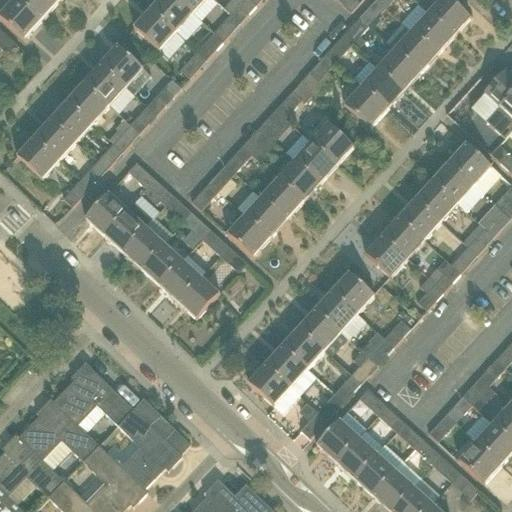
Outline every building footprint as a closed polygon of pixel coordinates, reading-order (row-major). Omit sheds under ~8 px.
[(51,0),(16,0),(16,1),(42,25),(59,6),(51,0)] [(194,18),(174,0),(162,0),(151,12),(177,36),(194,18)] [(174,0),(194,18),(209,0),(174,0)] [(234,0),(232,3),(225,11),(232,17),(231,17),(241,26),(257,8),(248,0),(234,0)] [(335,0),(352,15),(361,6),(354,0),(335,0)] [(378,0),(377,2),(386,11),(396,0),(378,0)] [(472,21),(448,0),(443,0),(429,16),(455,40),(472,21)] [(16,1),(0,18),(0,20),(25,43),(42,25),(16,1)] [(377,2),(360,21),(370,29),(386,11),(377,2)] [(455,40),(429,16),(422,9),(405,28),(406,29),(412,35),(413,34),(438,58),(455,40)] [(151,12),(134,31),(160,54),(177,36),(151,12)] [(214,36),(224,45),(241,26),(231,17),(214,36)] [(370,29),(360,21),(359,22),(343,39),(353,48),(370,29)] [(421,77),(438,58),(413,34),(412,35),(406,29),(389,47),(395,53),(396,53),(421,77)] [(19,49),(1,32),(0,32),(0,48),(11,58),(19,49)] [(198,54),(207,63),(224,45),(214,36),(211,33),(198,48),(197,47),(194,51),(198,54)] [(326,58),(336,66),(353,48),(343,39),(326,58)] [(127,91),(144,72),(118,49),(102,67),(127,91)] [(379,71),(405,95),(421,77),(396,53),(395,53),(379,71)] [(181,73),(190,82),(207,63),(198,54),(181,73)] [(329,74),(336,66),(326,58),(301,85),(314,97),(316,99),(334,79),(329,74)] [(111,109),(127,91),(102,67),(85,85),(111,109)] [(388,113),(405,95),(379,71),(362,90),(388,113)] [(511,79),(506,73),(486,96),(501,110),(488,123),(508,141),(511,136),(511,79)] [(94,128),(111,109),(85,85),(68,104),(94,128)] [(276,113),(286,122),(303,103),(306,106),(314,97),(301,85),(276,113)] [(345,109),(371,132),(388,113),(362,90),(345,109)] [(166,109),(156,100),(147,110),(157,119),(166,109)] [(77,146),(94,128),(68,104),(51,123),(77,146)] [(149,127),(139,119),(131,128),(141,136),(149,127)] [(141,136),(131,128),(124,122),(116,131),(118,134),(122,137),(115,146),(124,155),(141,136)] [(34,141),(60,165),(77,146),(51,123),(34,141)] [(338,169),(355,150),(329,127),(312,145),(338,169)] [(275,146),(259,131),(242,150),(252,159),(258,164),(259,164),(275,146)] [(110,142),(115,146),(122,137),(118,134),(110,142)] [(60,165),(34,141),(18,160),(44,183),(60,165)] [(295,163),(321,187),(338,169),(312,145),(295,163)] [(493,170),(467,147),(450,165),(475,189),(485,198),(501,181),(491,172),(493,170)] [(509,174),(511,171),(511,157),(501,147),(491,157),(509,174)] [(246,165),(252,159),(242,150),(226,169),(235,177),(246,165)] [(98,164),(107,173),(115,164),(106,156),(98,164)] [(278,182),(304,206),(321,187),(295,163),(278,182)] [(459,208),(475,189),(450,165),(432,184),(459,208)] [(147,192),(155,182),(137,166),(129,175),(147,192)] [(218,196),(235,177),(226,169),(209,187),(218,196)] [(98,183),(89,174),(80,184),(90,192),(98,183)] [(174,199),(155,182),(147,192),(165,208),(174,199)] [(261,201),(287,224),(304,206),(278,182),(261,201)] [(441,227),(459,208),(432,184),(415,203),(441,227)] [(192,205),(202,214),(218,196),(209,187),(192,205)] [(511,188),(495,207),(511,222),(511,221),(511,188)] [(82,201),(72,193),(64,202),(73,210),(82,201)] [(128,213),(110,196),(86,222),(105,239),(128,213)] [(193,216),(174,199),(165,208),(184,225),(193,216)] [(244,220),(270,243),(287,224),(261,201),(244,220)] [(426,244),(441,227),(415,203),(400,221),(426,244)] [(128,213),(105,239),(123,256),(146,230),(153,222),(135,206),(128,213)] [(479,227),(494,241),(511,222),(495,207),(479,226),(480,226),(479,227)] [(193,216),(184,225),(202,242),(211,233),(193,216)] [(244,220),(228,238),(254,261),(270,243),(244,220)] [(383,239),(409,263),(426,244),(400,221),(383,239)] [(494,241),(479,227),(463,245),(469,250),(468,251),(477,260),(494,241)] [(165,246),(146,230),(123,256),(141,273),(165,246)] [(211,233),(202,242),(221,259),(229,249),(211,233)] [(383,239),(366,258),(392,282),(409,263),(383,239)] [(160,289),(183,263),(165,246),(141,273),(160,289)] [(245,270),(247,268),(248,267),(229,249),(221,259),(245,281),(250,275),(245,270)] [(468,251),(452,268),(461,277),(477,260),(468,251)] [(178,306),(202,280),(183,263),(160,289),(178,306)] [(430,282),(445,295),(461,277),(452,268),(446,263),(430,282)] [(376,299),(350,275),(332,294),(359,318),(376,299)] [(197,323),(221,297),(202,280),(178,306),(197,323)] [(418,305),(428,314),(445,295),(430,282),(422,291),(427,295),(418,305)] [(343,336),(359,318),(332,294),(316,313),(342,337),(343,336)] [(299,331),(325,355),(326,354),(332,360),(349,341),(343,336),(342,337),(316,313),(299,331)] [(402,323),(385,342),(394,351),(412,332),(402,323)] [(309,373),(325,355),(299,331),(283,349),(309,373)] [(385,342),(378,335),(370,345),(372,346),(363,355),(378,369),(394,351),(385,342)] [(511,345),(497,362),(506,371),(511,364),(511,345)] [(309,373),(283,349),(266,368),(300,398),(316,380),(309,373)] [(361,387),(362,386),(378,369),(363,355),(355,363),(361,368),(352,379),(361,387)] [(489,390),(506,371),(497,362),(480,381),(489,390)] [(135,413),(86,366),(77,376),(79,379),(55,405),(52,402),(51,402),(78,428),(98,408),(119,429),(135,413)] [(249,386),(275,410),(283,417),(300,398),(266,368),(249,386)] [(335,396),(345,405),(361,387),(352,379),(335,396)] [(495,395),(489,390),(480,381),(463,400),(472,409),(473,408),(479,414),(495,395)] [(387,409),(368,392),(360,402),(378,419),(387,409)] [(318,415),(328,424),(345,405),(335,396),(318,415)] [(463,400),(446,418),(456,427),(472,409),(463,400)] [(44,463),(62,444),(84,465),(100,449),(78,428),(51,402),(42,412),(45,415),(20,441),(44,463)] [(173,470),(183,460),(166,444),(176,433),(145,402),(135,413),(119,429),(141,450),(122,470),(146,493),(171,467),(173,470)] [(318,415),(308,406),(300,415),(310,424),(318,415)] [(397,436),(406,426),(387,409),(378,419),(397,436)] [(511,444),(511,410),(510,409),(493,427),(511,444)] [(301,434),(311,443),(328,424),(318,415),(310,424),(301,434)] [(446,418),(429,437),(439,445),(456,427),(446,418)] [(359,440),(341,423),(317,449),(336,466),(359,440)] [(406,426),(397,436),(416,453),(424,443),(406,426)] [(502,469),(511,458),(511,444),(493,427),(476,446),(502,469)] [(17,438),(7,448),(10,451),(0,461),(0,491),(8,500),(28,480),(50,500),(65,484),(44,463),(20,441),(17,438)] [(378,457),(359,440),(336,466),(354,483),(378,457)] [(424,443),(416,453),(434,469),(442,459),(424,443)] [(476,446),(459,464),(485,488),(502,469),(476,446)] [(386,448),(378,457),(354,483),(373,499),(396,473),(404,465),(386,448)] [(149,496),(146,493),(122,470),(100,449),(84,465),(106,486),(87,506),(93,511),(127,511),(136,503),(139,506),(149,496)] [(434,469),(442,477),(452,486),(461,476),(442,459),(434,469)] [(395,511),(415,490),(396,473),(373,499),(386,511),(395,511)] [(452,486),(463,495),(471,503),(480,493),(461,476),(452,486)] [(272,511),(247,487),(235,499),(219,483),(209,493),(212,496),(196,511),(272,511)] [(93,511),(87,506),(65,484),(50,500),(62,511),(93,511)] [(428,511),(433,507),(415,490),(395,511),(428,511)] [(20,511),(8,500),(0,491),(0,511),(20,511)]
